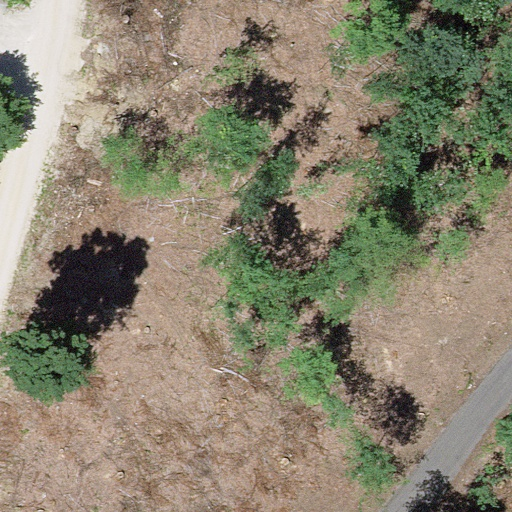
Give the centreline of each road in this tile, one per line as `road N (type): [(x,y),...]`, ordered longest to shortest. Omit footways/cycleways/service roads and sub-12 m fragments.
road 1 (track): [(61,0),(0,241)]
road 2 (track): [(403,511),(511,379)]
